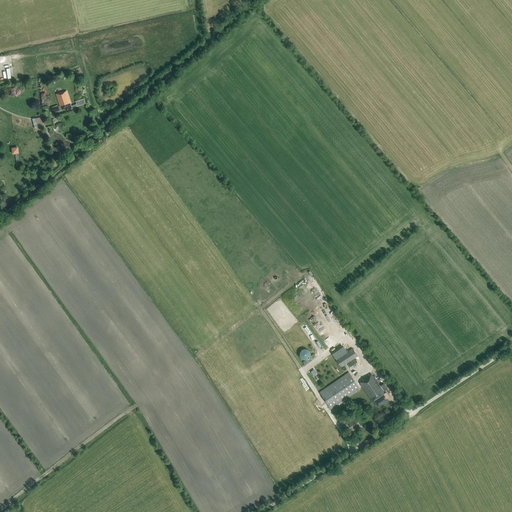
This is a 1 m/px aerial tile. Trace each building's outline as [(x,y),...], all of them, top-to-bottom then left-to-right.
[(71,106),(70,103),(67,91),(56,95),(60,106),(58,107),(58,106),(52,108),(54,112),(66,109),(66,110),(72,109),(72,108),(85,104),(84,98),(75,101),(76,104),(71,106)] [(38,126),(44,125),(42,117),(33,118),(35,128),(38,128),(38,126)] [(336,359),(341,368),(358,356),(352,348),(336,359)] [(310,357),(310,355),(310,353),(309,351),(307,350),(305,349),(303,350),(301,351),(300,353),(300,355),(300,357),(301,358),(303,360),(305,360),(307,360),(309,358),(310,357)] [(351,370),(359,364),(355,359),(347,364),(351,370)] [(349,372),(319,392),(331,409),(360,389),(349,372)] [(377,407),(387,400),(383,395),(384,394),(382,390),(371,374),(359,382),(372,402),(374,401),(377,407)] [(353,431),(360,427),(360,426),(355,418),(353,420),(350,415),(343,420),(345,424),(348,423),(353,431)]
